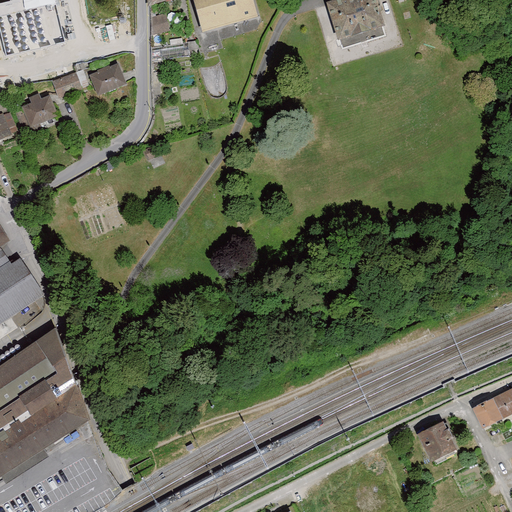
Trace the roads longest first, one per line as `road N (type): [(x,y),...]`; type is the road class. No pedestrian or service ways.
road 1 (residential): [(143,0),(141,123),(113,150),(15,205),(13,216),(49,278),(106,438),(143,511)]
road 2 (residential): [(247,511),(465,403)]
